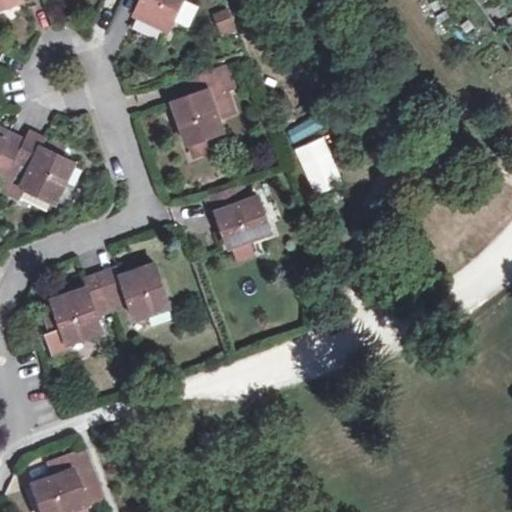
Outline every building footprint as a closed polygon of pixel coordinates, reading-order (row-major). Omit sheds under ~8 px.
[(0,0),(0,8),(22,0),(0,0)] [(143,0),(135,17),(169,33),(184,0),(143,0)] [(212,14),(221,37),(237,31),(228,8),(212,14)] [(186,144),(222,132),(217,118),(233,112),(226,90),(233,87),(226,67),(219,69),(219,68),(191,78),(196,94),(185,97),(171,102),(186,144)] [(191,78),(179,82),(185,97),(196,94),(191,78)] [(0,138),(6,141),(9,135),(0,129),(0,138)] [(25,141),(14,164),(30,172),(26,182),(23,189),(55,205),(75,163),(63,157),(42,147),(46,139),(29,132),(25,141)] [(14,164),(25,141),(9,135),(6,141),(0,138),(0,169),(9,175),(14,164)] [(293,149),(313,196),(344,183),(324,136),(293,149)] [(42,147),(63,157),(67,149),(46,139),(42,147)] [(14,164),(9,175),(26,182),(30,172),(14,164)] [(214,214),(219,213),(231,247),(273,233),(260,198),(248,202),(242,186),(209,198),(214,214)] [(102,275),(114,309),(131,303),(137,318),(171,306),(156,264),(122,276),(119,269),(102,275)] [(98,315),(114,309),(102,275),(85,281),(87,289),(54,301),(59,316),(46,320),(51,333),(47,335),(54,355),(71,349),(69,342),(103,330),(98,315)] [(83,449),(56,459),(61,476),(52,479),(30,487),(39,511),(72,511),(86,508),(103,501),(94,476),(83,449)] [(61,476),(56,459),(47,462),(52,479),(61,476)]
